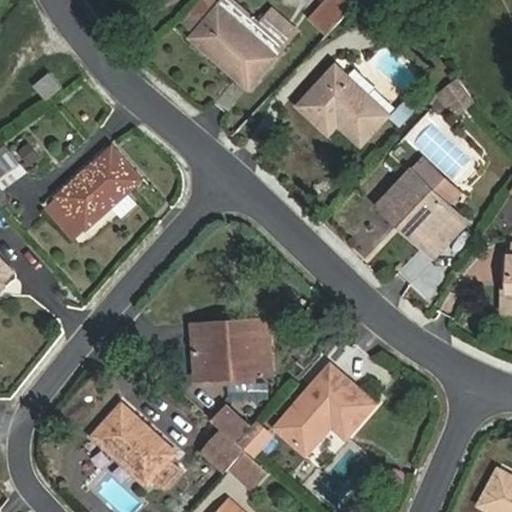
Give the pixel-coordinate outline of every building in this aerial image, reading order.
[(211,0),(206,0),(185,24),(198,36),(222,9),(211,0)] [(350,0),(321,0),(307,17),(324,31),(350,0)] [(198,36),(195,40),(252,90),(279,59),(222,9),(198,36)] [(334,112),(342,121),(365,142),(390,115),(336,66),(298,106),(320,126),(334,112)] [(48,102),(65,88),(54,73),(37,87),(48,102)] [(457,116),(473,102),(455,80),(438,94),(457,116)] [(328,133),(342,121),(334,112),(320,126),(328,133)] [(7,142),(0,147),(0,197),(31,172),(7,142)] [(112,207),(129,192),(143,179),(115,145),(60,195),(91,226),(112,207)] [(423,158),(412,171),(448,203),(459,190),(423,158)] [(380,206),(396,220),(401,214),(431,239),(456,211),(412,171),(380,206)] [(140,202),(129,192),(112,207),(122,217),(140,202)] [(77,238),(91,226),(60,195),(48,206),(77,238)] [(401,214),(396,220),(436,256),(468,221),(456,211),(431,239),(401,214)] [(0,291),(0,281),(3,278),(15,270),(0,252),(0,292),(0,291)] [(9,285),(3,278),(0,281),(0,291),(0,292),(9,285)] [(231,331),(197,332),(200,375),(276,369),(273,317),(231,319),(231,331)] [(196,320),(197,332),(231,331),(231,319),(196,320)] [(336,366),(283,426),(309,451),(334,424),(349,436),(377,403),(336,366)] [(238,442),(258,420),(238,403),(219,425),(224,429),(238,442)] [(155,478),(166,488),(183,470),(172,460),(178,453),(124,404),(95,435),(149,484),(155,478)] [(247,450),(256,457),(275,436),(258,420),(238,442),(247,450)] [(204,453),(226,473),(247,450),(238,442),(224,429),(204,453)] [(482,507),(491,511),(511,511),(511,477),(500,471),(482,507)] [(108,472),(93,490),(117,511),(137,511),(145,503),(108,472)] [(247,511),(231,497),(221,509),(223,511),(247,511)]
